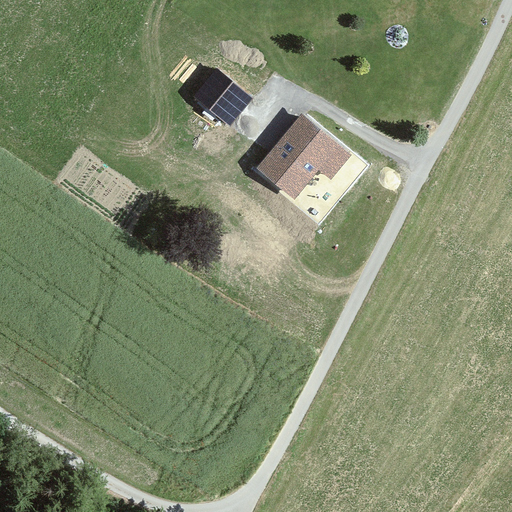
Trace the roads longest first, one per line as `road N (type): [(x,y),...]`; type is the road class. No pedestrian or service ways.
road 1 (residential): [(510,0),(361,317),(235,511)]
road 2 (track): [(239,506),(185,510),(134,496),(0,412)]
road 3 (unknown): [(277,87),(391,152),(439,151)]
